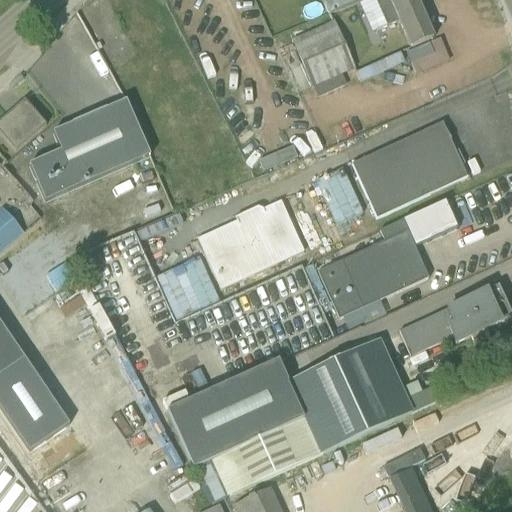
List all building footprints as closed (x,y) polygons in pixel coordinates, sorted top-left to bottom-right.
[(416,0),(374,0),(380,12),(387,28),(399,23),(410,49),(434,39),(416,0)] [(335,23),(307,35),(292,42),(312,89),(355,70),(335,23)] [(449,63),(439,39),(405,54),(414,77),(449,63)] [(0,122),(0,135),(15,154),(46,127),(24,102),(0,122)] [(45,204),(149,158),(126,103),(52,135),(60,153),(29,167),(45,204)] [(377,221),(449,188),(467,179),(442,125),(424,133),(352,166),(377,221)] [(323,181),(338,228),(365,220),(350,172),(323,181)] [(220,292),(304,254),(281,203),(264,211),(258,209),(235,219),(237,223),(197,241),(220,292)] [(1,232),(0,231),(0,253),(23,235),(12,223),(1,232)] [(339,321),(410,289),(428,281),(406,233),(318,274),(339,321)] [(471,340),(475,346),(490,339),(487,333),(511,319),(496,288),(401,336),(411,359),(452,340),(455,347),(471,340)] [(0,394),(38,449),(71,426),(0,323),(0,394)] [(211,463),(226,500),(413,415),(380,342),(288,384),(278,363),(167,414),(193,471),(211,463)] [(234,511),(277,511),(268,491),(233,508),(234,511)]
